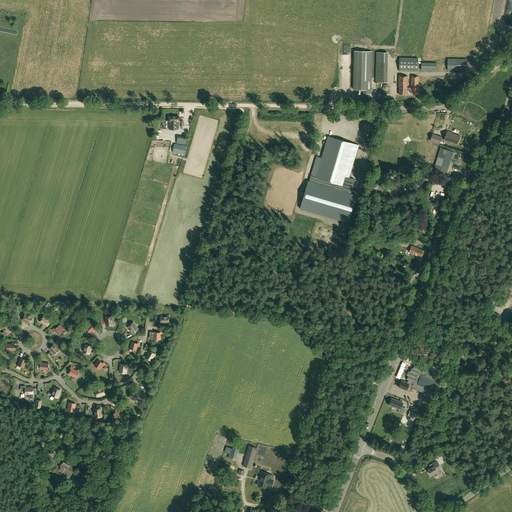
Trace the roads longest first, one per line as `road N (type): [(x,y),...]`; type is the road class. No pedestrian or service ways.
road 1 (track): [(0,102),(443,108),(511,54)]
road 2 (secondary): [(359,447),(446,228),(511,108)]
